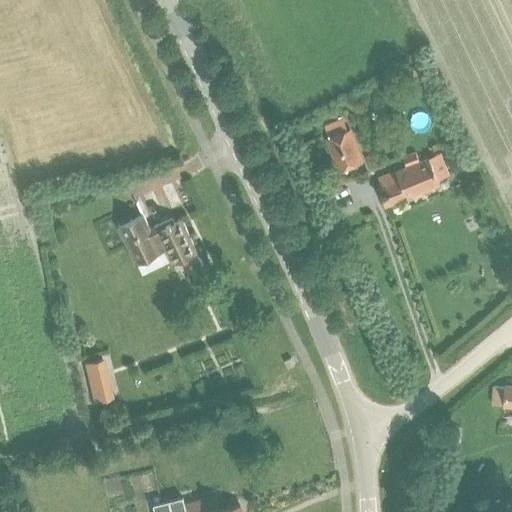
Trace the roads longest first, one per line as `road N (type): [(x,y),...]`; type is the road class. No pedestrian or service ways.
road 1 (tertiary): [(360,428),(166,0)]
road 2 (unclassified): [(360,428),(420,404),(511,328)]
